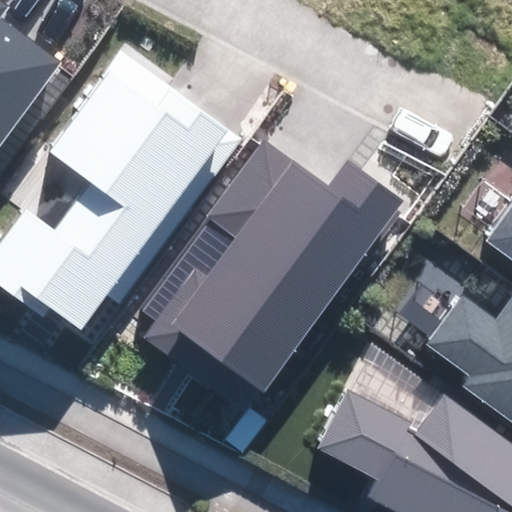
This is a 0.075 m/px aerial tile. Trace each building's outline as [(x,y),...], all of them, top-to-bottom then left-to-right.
[(0,143),(59,62),(0,19),(0,12),(4,7),(0,4),(0,143)] [(26,212),(0,248),(0,282),(44,314),(50,305),(94,337),(236,141),(123,60),(54,154),(91,181),(54,232),(26,212)] [(148,341),(248,413),(401,203),(347,164),(329,189),(266,144),(213,218),(147,309),(163,320),(148,341)] [(511,208),(489,240),(511,257),(511,208)] [(472,376),(466,384),(511,419),(511,300),(499,319),(465,294),(429,343),(472,376)] [(347,392),(319,447),(379,477),(370,494),(405,511),(511,511),(511,446),(445,397),(419,428),(347,392)]
